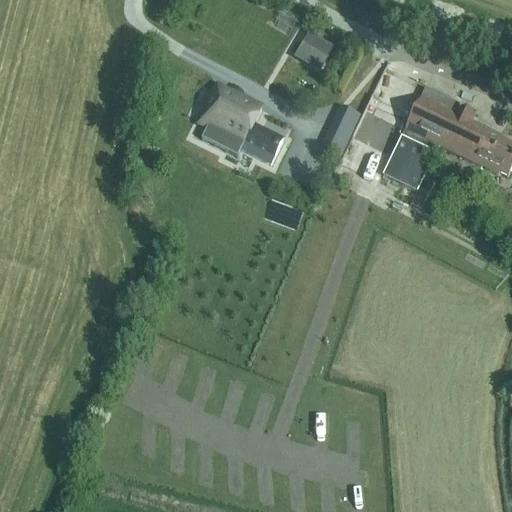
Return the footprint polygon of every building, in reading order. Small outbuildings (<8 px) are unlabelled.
[(313,38),(306,48),(328,61),(334,50),(313,38)] [(251,55),(237,77),(258,90),(272,68),(251,55)] [(201,141),(237,159),(241,152),(271,166),(283,142),(253,127),(261,111),(218,89),(200,125),(207,129),(201,141)] [(425,90),(383,177),(404,187),(399,196),(413,203),(417,194),(439,150),(498,178),(499,176),(508,180),(511,170),(511,147),(502,142),(503,140),(472,125),(475,119),(458,111),(460,107),(425,90)] [(343,111),(335,129),(352,137),(361,119),(343,111)]
